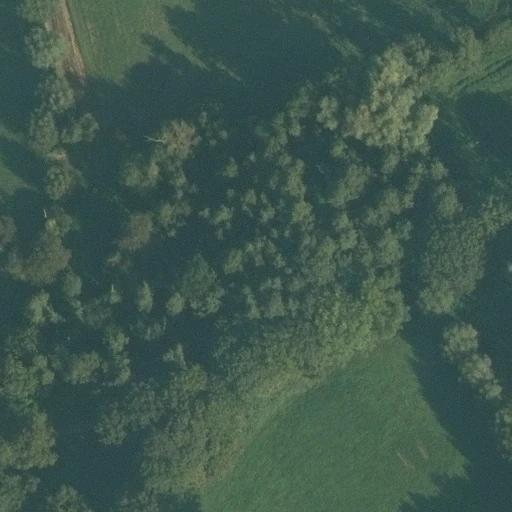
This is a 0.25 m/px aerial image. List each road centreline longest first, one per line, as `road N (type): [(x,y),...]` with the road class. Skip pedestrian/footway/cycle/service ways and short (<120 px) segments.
road 1 (track): [(194,388),(511,200)]
road 2 (track): [(194,388),(131,160)]
road 3 (track): [(0,455),(91,444),(194,388)]
